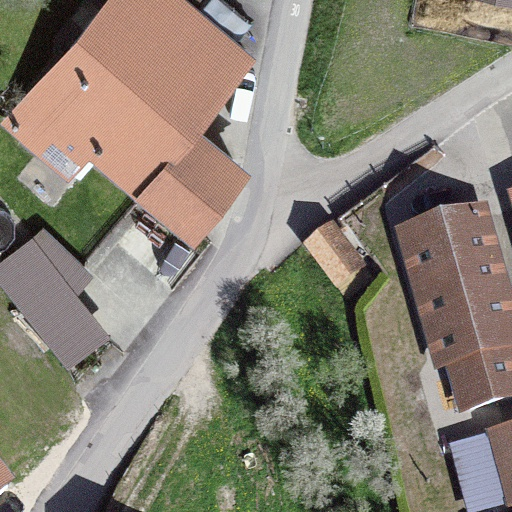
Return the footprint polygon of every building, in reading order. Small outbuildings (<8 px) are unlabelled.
[(195,121),(252,53),(180,0),(91,0),(64,34),(73,42),(9,120),(41,146),(61,121),(183,220),(232,159),(195,121)] [(455,362),(468,409),(511,396),(511,384),(502,349),(511,346),(511,339),(476,214),(406,234),(443,366),(455,362)] [(336,283),(361,264),(333,229),(308,249),(336,283)] [(106,340),(31,252),(0,278),(0,305),(62,378),(106,340)] [(511,430),(500,434),(511,480),(511,430)] [(234,511),(235,496),(211,495),(210,511),(234,511)]
